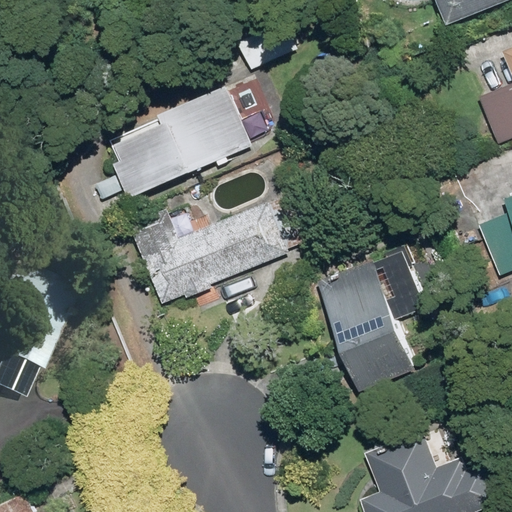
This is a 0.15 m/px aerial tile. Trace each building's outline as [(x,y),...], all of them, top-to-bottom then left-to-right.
[(450,0),(458,19),(507,0),(450,0)] [(286,13),(242,34),(256,66),(301,45),(286,13)] [(236,86),(121,135),(146,192),(261,143),(236,86)] [(138,217),(171,299),(194,290),(196,295),(227,282),(225,277),(297,248),(276,198),(189,233),(176,202),(138,217)] [(407,246),(330,276),(373,384),(429,362),(409,313),(430,305),(407,246)] [(11,311),(0,334),(0,351),(42,371),(80,289),(40,271),(20,315),(11,311)] [(429,425),(374,448),(390,486),(369,495),(376,511),(473,511),(501,501),(484,460),(473,465),(469,453),(445,463),(429,425)] [(42,511),(31,489),(0,504),(0,511),(42,511)]
